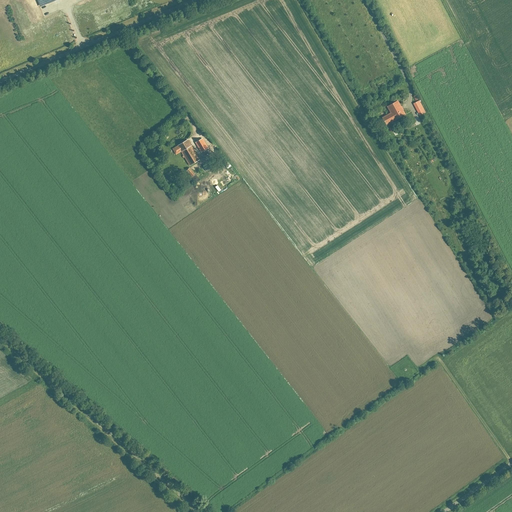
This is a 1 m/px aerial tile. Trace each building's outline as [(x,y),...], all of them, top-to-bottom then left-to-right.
[(379,117),(384,126),(404,115),(396,100),(385,106),(388,112),(379,117)] [(418,101),(412,104),(419,115),(425,112),(418,101)] [(201,138),(194,143),(200,153),(208,148),(201,138)] [(187,140),(175,147),(187,166),(198,159),(187,140)] [(189,167),(184,171),(190,178),(195,174),(189,167)]
